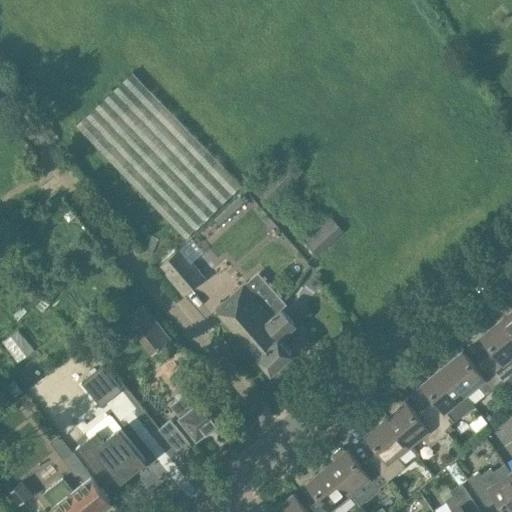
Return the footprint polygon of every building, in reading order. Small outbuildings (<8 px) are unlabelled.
[(243,185),(238,180),(132,71),(76,125),(187,239),(243,185)] [(45,118),(32,102),(25,107),(37,124),(45,118)] [(262,193),(272,203),(303,169),(293,159),(262,193)] [(241,194),(214,218),(220,224),(246,201),(241,194)] [(345,231),(329,214),(294,246),(309,263),(345,231)] [(181,248),(160,265),(185,294),(206,276),(181,248)] [(245,283),(217,309),(272,369),(292,351),(280,338),(295,323),(281,308),(273,315),(268,308),(278,299),(256,275),(246,284),(245,283)] [(144,304),(131,313),(138,323),(151,315),(144,304)] [(511,309),(502,318),(511,330),(511,309)] [(155,316),(140,328),(158,351),(173,339),(155,316)] [(511,330),(502,318),(482,334),(499,355),(489,363),(504,381),(511,374),(511,330)] [(463,350),(443,366),(465,393),(477,383),(487,395),(494,388),(504,381),(489,363),(480,370),(463,350)] [(104,363),(82,381),(102,405),(123,388),(104,363)] [(443,366),(423,382),(440,403),(431,411),(433,414),(445,428),(454,421),(462,415),(474,405),(465,393),(443,366)] [(180,417),(197,439),(229,414),(211,392),(206,396),(196,384),(171,403),(181,416),(180,417)] [(407,400),(387,417),(409,444),(421,434),(430,445),(438,439),(448,431),(445,428),(433,414),(424,421),(407,400)] [(387,417),(367,433),(383,454),(374,462),(389,479),(398,472),(406,465),(397,454),(409,444),(387,417)] [(171,418),(160,427),(180,452),(191,443),(171,418)] [(96,431),(76,448),(105,484),(117,474),(122,480),(146,460),(116,423),(100,436),(96,431)] [(334,460),(328,465),(350,492),(360,503),(372,493),(379,487),(389,479),(374,462),(365,469),(348,448),(346,450),(340,447),(333,453),(334,460)] [(84,479),(73,488),(63,476),(43,492),(58,511),(94,511),(111,499),(73,451),(63,459),(76,475),(79,472),(84,479)] [(479,470),(468,478),(484,500),(494,493),(507,511),(511,511),(511,473),(510,471),(505,463),(493,471),(491,467),(482,473),(479,470)] [(328,465),(308,481),(325,502),(315,509),(317,511),(333,511),(330,508),(350,492),(328,465)] [(10,491),(19,503),(33,492),(24,481),(10,491)] [(453,510),(450,511),(467,511),(477,504),(462,482),(451,490),(453,493),(445,498),(453,510)] [(310,511),(294,492),(274,509),(276,511),(310,511)]
